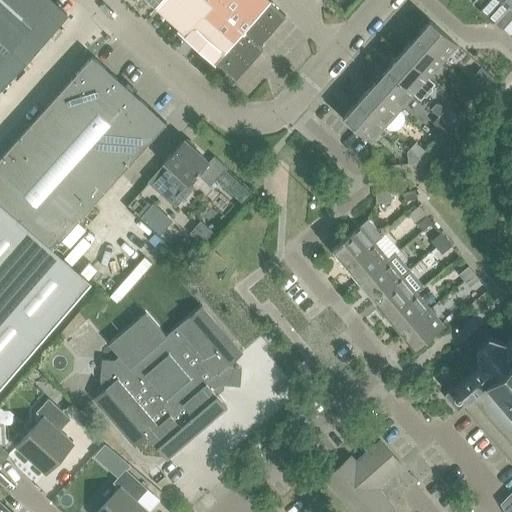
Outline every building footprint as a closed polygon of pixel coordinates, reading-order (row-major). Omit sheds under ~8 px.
[(0,0),(0,85),(65,14),(49,0),(0,0)] [(147,0),(179,28),(204,0),(147,0)] [(265,0),(204,0),(179,28),(235,79),(262,48),(259,45),(284,16),(265,0)] [(472,0),(471,2),(500,29),(511,15),(511,9),(501,0),(472,0)] [(511,0),(501,0),(511,9),(511,0)] [(457,46),(429,21),(414,38),(442,63),(457,46)] [(414,38),(400,54),(427,79),(431,75),(442,63),(414,38)] [(413,95),(419,100),(422,97),(425,97),(431,90),(431,87),(434,84),(432,82),(435,79),(431,75),(427,79),(400,54),(385,70),(413,95)] [(15,140),(0,156),(0,200),(53,248),(164,124),(93,60),(90,57),(84,64),(15,140)] [(385,70),(371,86),(399,111),(413,95),(385,70)] [(482,87),(472,79),(467,85),(476,93),(482,87)] [(461,91),(470,100),(476,93),(467,85),(461,91)] [(384,127),(389,132),(393,132),(398,130),(401,128),(402,124),(403,120),(403,115),(398,111),(399,111),(371,86),(357,102),(384,127)] [(369,143),(384,127),(357,102),(342,119),(369,143)] [(446,107),(438,117),(447,126),(456,116),(446,107)] [(432,123),(442,132),(447,126),(438,117),(432,123)] [(165,163),(148,181),(175,205),(193,186),(189,183),(197,174),(210,186),(216,179),(225,169),(227,167),(214,156),(210,161),(184,138),(163,161),(165,163)] [(424,151),(415,143),(409,149),(418,158),(424,151)] [(404,155),(413,164),(418,158),(409,149),(404,155)] [(225,169),(216,179),(242,203),(250,194),(251,193),(225,169)] [(416,199),(414,190),(402,193),(404,201),(416,199)] [(0,386),(91,281),(90,280),(76,297),(46,271),(60,254),(53,248),(0,200),(0,386)] [(151,205),(139,218),(159,236),(171,223),(151,205)] [(432,223),(426,216),(416,224),(422,232),(432,223)] [(360,226),(331,250),(345,267),(382,236),(368,219),(360,226)] [(207,226),(195,238),(205,247),(216,235),(207,226)] [(440,233),(430,242),(436,249),(446,240),(440,233)] [(385,234),(382,236),(345,267),(359,284),(392,256),(399,250),(385,234)] [(441,255),(451,247),(446,240),(436,249),(441,255)] [(118,298),(150,264),(136,251),(105,285),(118,298)] [(398,257),(392,256),(359,284),(373,300),(402,276),(407,272),(408,268),(407,264),(402,258),(398,257)] [(467,267),(458,275),(463,281),(473,273),(467,267)] [(402,276),(373,300),(383,313),(386,316),(415,293),(424,286),(410,269),(407,272),(402,276)] [(469,288),(478,280),(473,273),(463,281),(469,288)] [(386,316),(400,333),(429,309),(415,293),(386,316)] [(239,385),(240,368),(234,367),(230,362),(242,352),(200,304),(165,334),(146,311),(109,344),(119,355),(114,359),(100,358),(99,381),(104,387),(92,398),(134,446),(145,436),(165,460),(226,407),(215,395),(222,390),(222,384),(239,385)] [(415,350),(443,327),(429,309),(400,333),(415,350)] [(511,336),(504,343),(488,337),(476,348),(478,365),(444,395),(457,411),(473,397),(511,442),(511,336)] [(45,473),(72,443),(58,430),(68,419),(47,400),(36,412),(42,417),(15,447),(45,473)] [(377,488),(402,466),(380,441),(355,462),(350,456),(324,479),(353,511),(385,511),(393,506),(377,488)] [(0,463),(8,454),(0,447),(0,463)] [(123,459),(112,471),(119,477),(126,469),(126,470),(130,465),(123,459)] [(148,511),(135,500),(146,488),(126,470),(126,469),(119,477),(114,482),(119,487),(96,511),(148,511)] [(511,511),(511,491),(499,504),(503,511),(511,511)]
